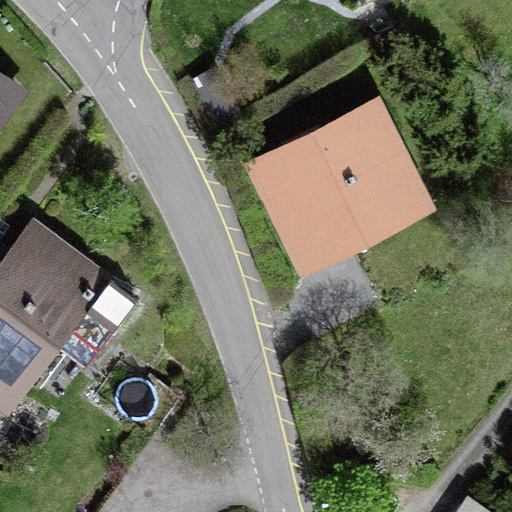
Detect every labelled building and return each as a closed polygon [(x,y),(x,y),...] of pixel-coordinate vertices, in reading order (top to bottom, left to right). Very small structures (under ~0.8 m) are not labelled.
[(343,22),(324,34),(336,51),(354,39),(343,22)] [(212,68),(194,78),(219,125),(238,113),(212,68)] [(0,75),(0,102),(13,85),(0,75)] [(265,169),(306,250),(413,196),(373,115),(324,140),(317,126),(284,143),(291,156),(265,169)] [(35,225),(0,270),(0,401),(4,405),(53,340),(85,364),(134,299),(35,225)] [(118,359),(93,395),(151,436),(176,400),(118,359)]
